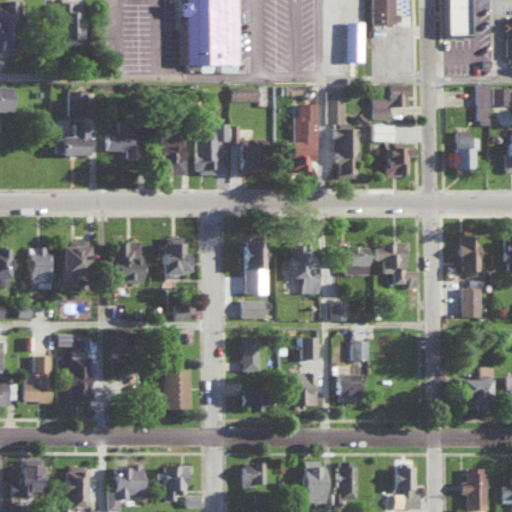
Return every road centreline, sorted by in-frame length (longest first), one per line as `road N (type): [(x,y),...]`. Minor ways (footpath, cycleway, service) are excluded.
road 1 (residential): [(511,434),(0,432)]
road 2 (residential): [(0,200),(511,201)]
road 3 (residential): [(223,511),(220,200)]
road 4 (residential): [(443,511),(439,201)]
road 5 (residential): [(439,201),(435,0)]
